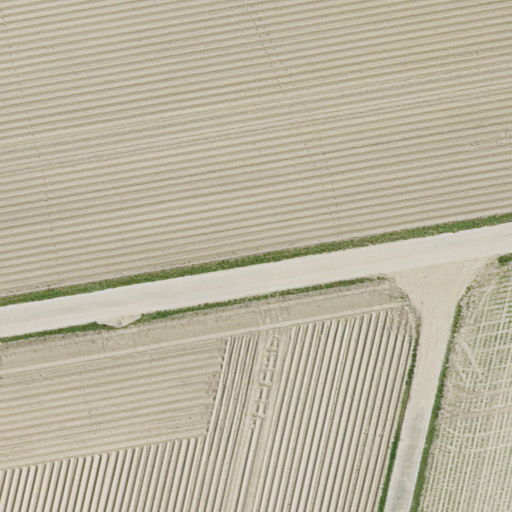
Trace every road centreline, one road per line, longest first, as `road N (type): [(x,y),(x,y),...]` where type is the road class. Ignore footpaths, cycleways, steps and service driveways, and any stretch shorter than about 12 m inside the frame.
road 1 (track): [(511,237),(0,323)]
road 2 (track): [(456,246),(398,511)]
